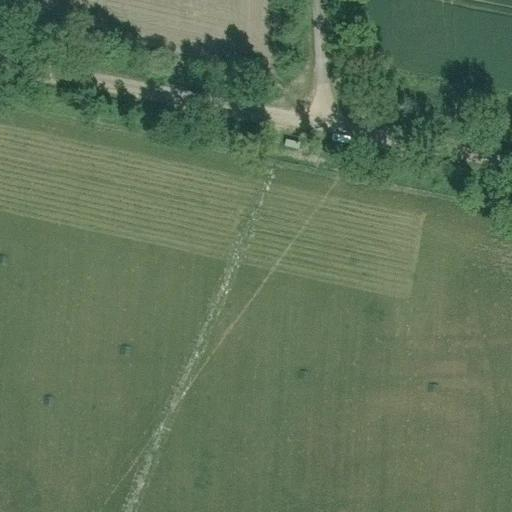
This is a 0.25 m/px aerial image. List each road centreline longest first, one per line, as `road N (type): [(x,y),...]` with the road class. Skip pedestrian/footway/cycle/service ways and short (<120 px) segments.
road 1 (unclassified): [(333,109),(0,46)]
road 2 (unclassified): [(511,146),(333,109)]
